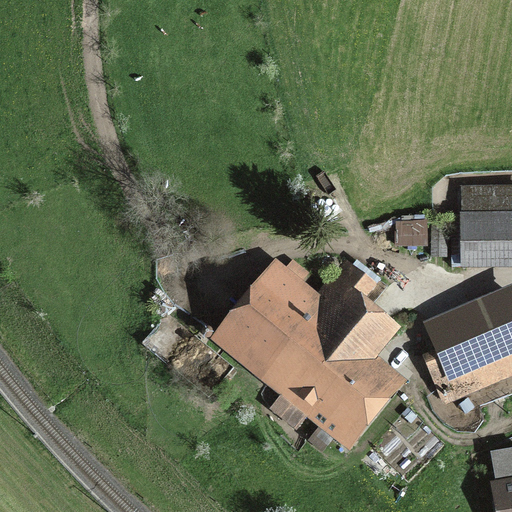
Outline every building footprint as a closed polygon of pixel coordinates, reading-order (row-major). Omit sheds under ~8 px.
[(511,189),(464,190),(464,254),(511,253),(511,189)] [(398,242),(430,241),(429,215),(397,216),(398,242)] [(431,224),(431,256),(446,256),(446,224),(431,224)] [(279,271),(223,339),(271,377),(267,383),(283,396),(272,409),(296,428),(306,415),(341,443),(389,384),(366,365),(397,328),(363,300),(375,285),(346,261),(313,302),(295,287),(297,285),(279,271)] [(445,403),(511,374),(511,298),(441,329),(450,349),(427,359),(445,403)] [(213,402),(238,370),(167,312),(142,343),(213,402)] [(511,511),(511,484),(497,487),(501,511),(511,511)]
